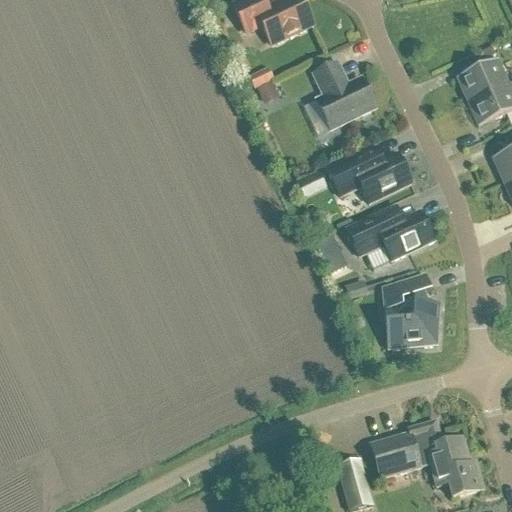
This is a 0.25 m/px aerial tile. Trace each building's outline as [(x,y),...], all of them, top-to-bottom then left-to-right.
[(302,10),(297,0),(294,0),(270,12),(267,11),(265,12),(258,0),(256,0),(233,11),(246,38),(261,31),(271,50),(274,49),(276,50),(284,46),(285,44),(296,38),(299,39),(306,35),(307,33),(312,31),(307,20),(308,18),(304,10),(302,10)] [(491,51),(478,57),(479,58),(482,65),(494,59),(491,52),(491,51)] [(497,65),(456,83),(467,108),(508,89),(497,65)] [(347,91),(337,69),(313,81),(324,102),(316,106),(330,135),(375,114),(361,84),(347,91)] [(267,72),(248,82),(254,94),(273,84),(267,72)] [(272,87),(257,94),(264,108),(278,101),(272,87)] [(478,132),(511,116),(511,98),(508,89),(467,108),(478,132)] [(360,192),(368,209),(410,189),(404,175),(406,174),(400,161),(398,162),(397,159),(382,166),(375,152),(327,175),(339,201),(360,192)] [(483,153),(468,157),(473,175),(488,171),(483,153)] [(511,154),(492,163),(503,188),(511,183),(511,154)] [(511,208),(511,183),(503,188),(511,208)] [(419,217),(402,226),(395,212),(346,235),(358,261),(382,250),(390,267),(433,247),(419,217)] [(334,259),(339,257),(332,241),(326,244),(314,249),(321,265),(334,259)] [(411,257),(395,269),(403,281),(419,269),(411,257)] [(378,264),(365,271),(370,281),(383,274),(378,264)] [(382,294),(387,355),(436,350),(439,310),(426,309),(422,298),(429,296),(424,280),(382,294)] [(366,303),(345,306),(346,314),(367,311),(366,303)] [(408,437),(370,448),(379,483),(429,469),(436,491),(447,488),(451,503),(482,494),(475,466),(469,468),(461,442),(441,448),(435,425),(407,433),(408,437)] [(348,511),(365,511),(373,510),(359,464),(336,470),(348,511)] [(377,500),(420,487),(416,472),(373,486),(377,500)]
